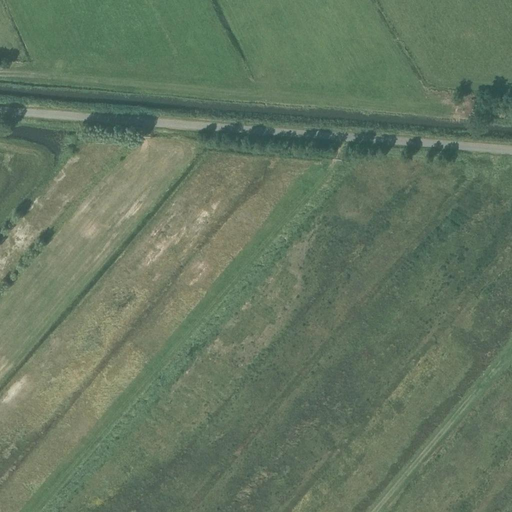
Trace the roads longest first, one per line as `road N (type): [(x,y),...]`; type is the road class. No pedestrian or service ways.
road 1 (unclassified): [(511,150),(0,109)]
road 2 (track): [(269,98),(45,77)]
road 3 (track): [(373,511),(511,349)]
